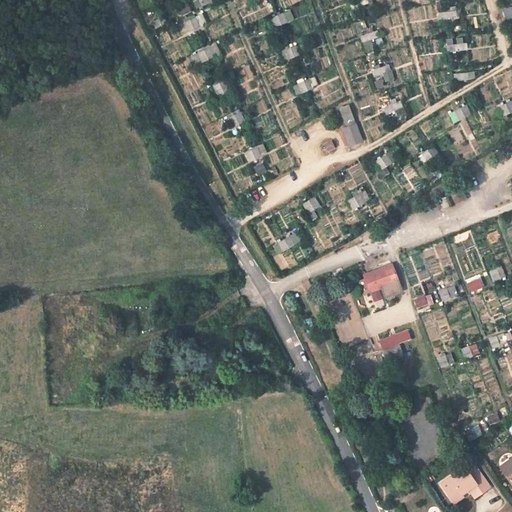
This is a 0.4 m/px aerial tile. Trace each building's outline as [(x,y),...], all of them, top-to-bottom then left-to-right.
[(367,2),(366,0),(358,0),(350,4),(352,8),(367,2)] [(455,17),(454,11),(438,13),(439,19),(455,17)] [(275,26),(286,21),(282,13),(271,18),(275,26)] [(156,28),(166,22),(163,17),(153,23),(156,28)] [(199,26),(195,17),(183,22),(187,31),(199,26)] [(378,36),(376,31),(360,37),(362,42),(378,36)] [(464,49),(464,43),(446,45),(447,52),(464,49)] [(299,54),(296,45),(284,49),(287,59),(299,54)] [(202,62),(214,56),(209,47),(198,52),(202,62)] [(374,76),(389,70),(387,65),(372,71),(374,76)] [(467,72),(454,74),(454,80),(468,79),(467,72)] [(312,87),(309,79),(298,84),(301,92),(312,87)] [(217,94),(229,88),(224,80),(213,85),(217,94)] [(386,113),(402,106),(399,100),(383,108),(386,113)] [(503,115),(511,110),(511,103),(511,101),(499,106),(503,115)] [(334,109),(348,145),(361,141),(347,104),(334,109)] [(459,119),(470,114),(465,105),(454,111),(459,119)] [(233,126),(244,120),(240,112),(228,118),(233,126)] [(334,147),(331,140),(324,143),(327,150),(334,147)] [(250,161),(260,155),(256,146),(245,152),(250,161)] [(423,164),(437,155),(432,146),(418,156),(423,164)] [(386,154),(375,161),(380,170),(391,163),(386,154)] [(358,194),(348,200),(353,208),(363,202),(358,194)] [(455,204),(462,201),(460,195),(453,198),(455,204)] [(322,213),(314,197),(303,204),(308,212),(313,210),(316,216),(322,213)] [(283,250),(293,244),(289,236),(278,242),(283,250)] [(364,274),(371,291),(382,287),(386,297),(402,291),(392,264),(364,274)] [(501,267),(490,272),(493,281),(505,276),(501,267)] [(470,289),(483,284),(480,276),(467,280),(470,289)] [(443,300),(454,295),(451,286),(439,290),(443,300)] [(419,309),(425,306),(422,297),(416,299),(419,309)] [(78,360),(97,358),(92,314),(73,316),(78,360)] [(244,371),(264,364),(258,348),(265,345),(260,331),(252,334),(253,339),(247,341),(248,343),(242,345),(242,343),(220,351),(223,359),(238,354),(244,371)] [(407,340),(404,332),(396,335),(398,343),(407,340)] [(506,342),(503,334),(488,338),(492,347),(506,342)] [(387,361),(402,355),(398,343),(396,335),(380,341),(387,361)] [(465,358),(477,353),(474,344),(462,349),(465,358)] [(441,367),(453,362),(450,353),(438,358),(441,367)] [(63,406),(62,365),(46,366),(49,407),(63,406)] [(128,390),(142,389),(142,377),(128,387),(128,390)] [(499,411),(487,416),(490,426),(503,421),(499,411)] [(472,428),(465,431),(469,440),(476,437),(472,428)] [(511,458),(500,467),(511,484),(511,458)] [(482,493),(490,487),(473,462),(440,484),(449,496),(458,490),(461,494),(468,489),(476,483),(482,493)] [(468,489),(474,498),(482,493),(476,483),(468,489)] [(453,503),(462,497),(461,494),(458,490),(449,496),(453,503)]
